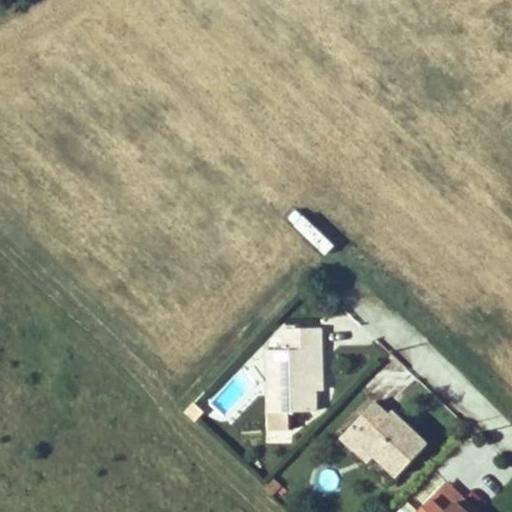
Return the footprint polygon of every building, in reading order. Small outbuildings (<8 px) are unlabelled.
[(290,410),(315,410),(315,387),(314,347),(321,347),(321,326),(282,326),(283,348),(267,348),(269,441),(290,441),(290,410)] [(389,414),(375,401),(342,436),(357,450),(365,442),(377,454),(398,475),(428,444),(393,410),(389,414)] [(199,407),(195,412),(200,416),(204,411),(199,407)] [(377,454),(365,442),(357,450),(369,462),(377,454)] [(448,484),(443,489),(467,511),(474,511),(477,510),(448,484)] [(467,511),(443,489),(421,511),(467,511)]
